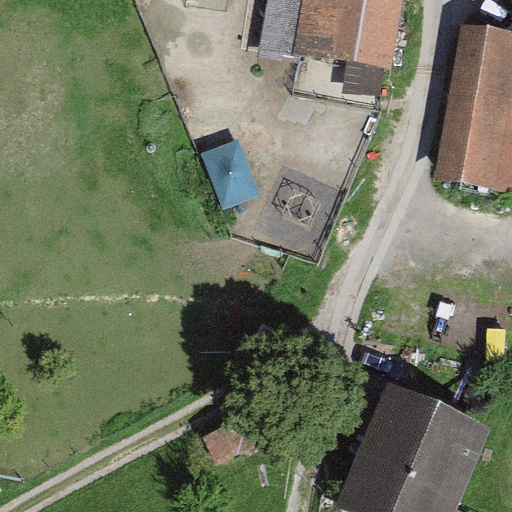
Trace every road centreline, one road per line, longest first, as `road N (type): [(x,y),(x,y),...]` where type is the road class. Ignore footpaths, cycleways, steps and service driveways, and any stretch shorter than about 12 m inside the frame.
road 1 (track): [(430,0),(437,91),(341,339),(308,511)]
road 2 (track): [(38,511),(341,339)]
road 3 (track): [(511,243),(448,239),(388,217)]
